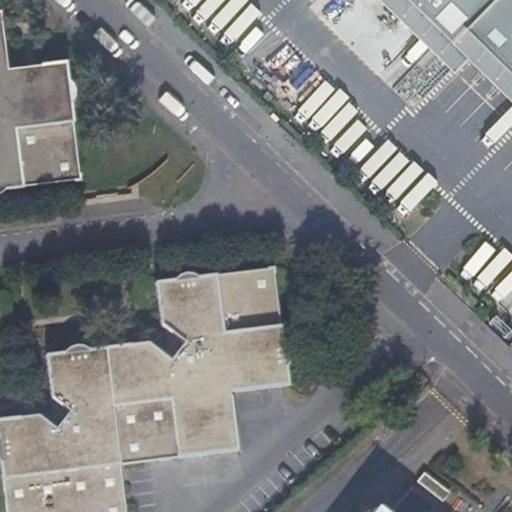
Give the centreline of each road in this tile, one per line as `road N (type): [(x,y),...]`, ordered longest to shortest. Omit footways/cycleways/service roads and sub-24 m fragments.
road 1 (unclassified): [(415,319),(89,0)]
road 2 (unclassified): [(415,319),(200,511)]
road 3 (unclassified): [(511,411),(415,319)]
